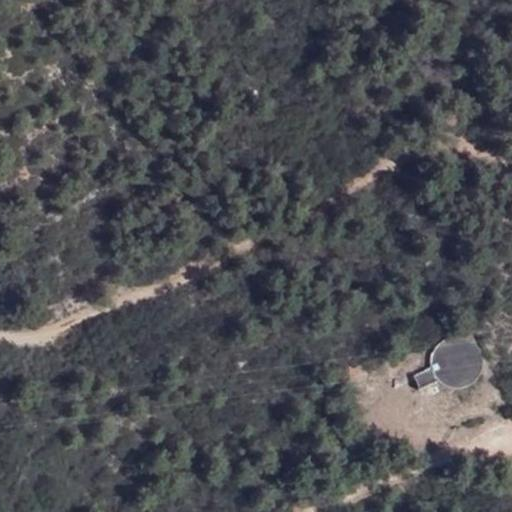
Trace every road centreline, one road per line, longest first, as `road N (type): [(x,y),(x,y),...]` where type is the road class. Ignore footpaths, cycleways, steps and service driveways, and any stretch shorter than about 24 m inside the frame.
road 1 (track): [(511,154),(446,140),(330,190),(198,279),(66,331),(0,340)]
road 2 (track): [(511,424),(300,511)]
